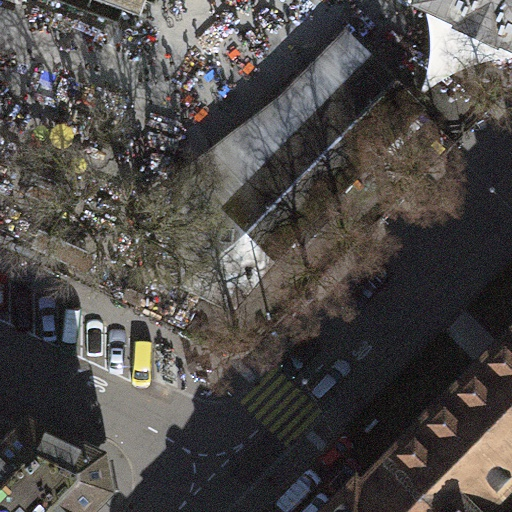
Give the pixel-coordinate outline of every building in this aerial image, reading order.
[(93,0),(137,16),(142,0),(93,0)] [(511,0),(418,0),(416,6),(459,26),(458,29),(495,47),(496,44),(511,51),(511,0)] [(220,166),(179,183),(180,289),(234,313),(273,261),(421,110),(348,37),(220,166)] [(336,511),(511,511),(511,344),(361,496),(357,492),(336,511)] [(0,511),(92,511),(108,496),(103,463),(28,427),(0,455),(0,511)]
